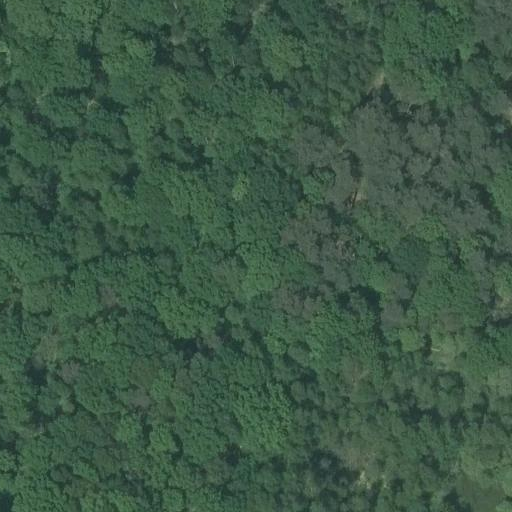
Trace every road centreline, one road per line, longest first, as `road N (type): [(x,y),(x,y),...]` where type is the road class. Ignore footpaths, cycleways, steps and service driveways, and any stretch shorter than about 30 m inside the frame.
road 1 (track): [(438,0),(296,210),(279,353),(247,511)]
road 2 (track): [(0,335),(511,369)]
road 3 (track): [(0,332),(120,0)]
